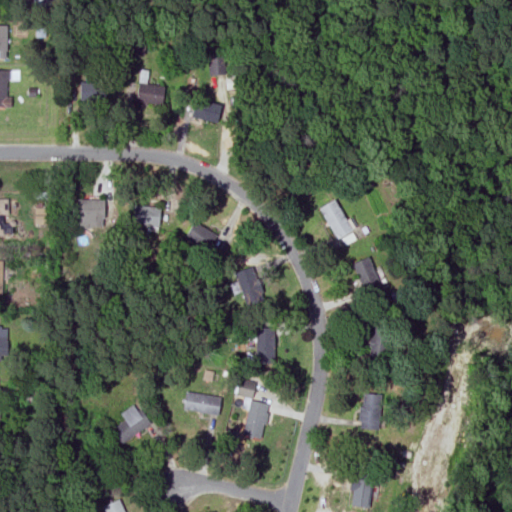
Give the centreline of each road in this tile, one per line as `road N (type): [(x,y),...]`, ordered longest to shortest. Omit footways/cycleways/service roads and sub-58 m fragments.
road 1 (residential): [(285,511),(320,345),(303,271),(281,235),(252,203),(170,160),(0,153)]
road 2 (residential): [(289,499),(195,480),(168,487)]
